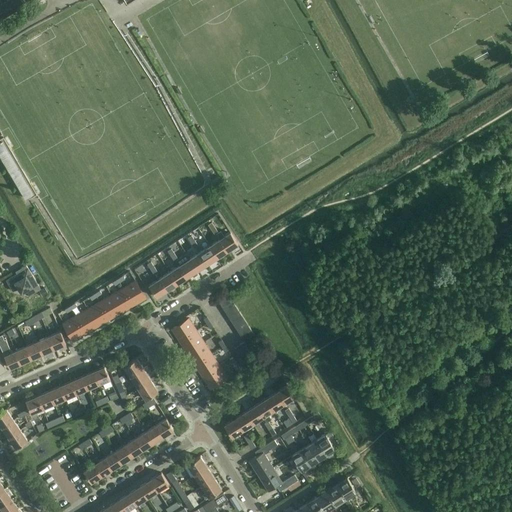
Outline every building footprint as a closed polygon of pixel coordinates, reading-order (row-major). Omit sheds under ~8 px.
[(21,0),(7,0),(0,4),(0,19),(25,5),(21,0)] [(2,141),(0,142),(0,157),(24,198),(33,193),(2,141)] [(212,221),(208,224),(215,235),(217,234),(216,233),(218,232),(212,221)] [(218,232),(216,233),(217,234),(220,238),(220,239),(224,244),(228,250),(238,244),(230,232),(224,236),(221,230),(218,232)] [(195,248),(198,245),(192,235),(190,232),(188,233),(189,236),(188,237),(195,248)] [(211,245),(210,245),(218,257),(219,256),(228,250),(224,244),(220,239),(211,245)] [(200,252),(208,264),(218,257),(210,245),(200,252)] [(196,255),(190,258),(198,270),(207,264),(208,264),(200,252),(199,252),(196,255)] [(178,258),(177,259),(177,260),(180,265),(188,277),(198,270),(190,258),(188,255),(187,253),(186,253),(178,258)] [(146,262),(142,264),(147,271),(151,269),(147,264),(146,262)] [(11,277),(6,280),(13,291),(18,288),(26,290),(29,295),(40,289),(37,284),(33,277),(33,276),(28,268),(26,265),(20,268),(22,271),(17,274),(11,277)] [(170,272),(177,283),(188,277),(180,265),(170,272)] [(164,276),(159,278),(167,290),(177,284),(177,283),(170,272),(164,276)] [(157,297),(167,290),(159,278),(149,285),(157,297)] [(133,305),(145,298),(135,281),(123,288),(133,305)] [(45,287),(39,290),(42,296),(48,293),(45,287)] [(123,288),(112,294),(122,311),(133,305),(123,288)] [(227,291),(217,298),(219,302),(230,296),(227,291)] [(111,295),(100,301),(107,315),(110,318),(111,318),(121,312),(122,311),(112,294),(111,295)] [(230,296),(219,302),(223,307),(233,301),(230,296)] [(99,302),(87,309),(97,326),(109,319),(110,318),(107,315),(100,301),(99,302)] [(233,301),(223,307),(226,312),(236,306),(233,301)] [(236,306),(226,312),(229,317),(239,311),(236,306)] [(87,309),(75,316),(85,333),(97,326),(87,309)] [(41,311),(25,321),(28,325),(44,316),(41,311)] [(239,311),(229,317),(232,322),(242,315),(239,311)] [(242,315),(232,322),(235,327),(245,320),(242,315)] [(63,323),(73,340),(85,333),(75,316),(63,323)] [(180,341),(196,330),(189,318),(172,329),(180,341)] [(245,320),(235,327),(238,332),(249,325),(245,320)] [(18,325),(20,330),(26,326),(24,322),(23,322),(18,325)] [(249,325),(238,332),(241,336),(252,330),(249,325)] [(12,328),(7,331),(9,336),(15,333),(12,328)] [(187,352),(204,342),(196,330),(180,341),(187,352)] [(244,341),(239,344),(246,354),(252,351),(245,341),(255,334),(252,330),(241,336),(244,341)] [(50,336),(49,336),(54,348),(55,348),(56,348),(66,343),(65,342),(61,331),(56,333),(50,336)] [(0,335),(0,345),(5,355),(10,367),(21,362),(16,350),(12,352),(6,338),(4,339),(2,334),(0,335)] [(39,340),(38,341),(42,352),(43,353),(44,353),(45,352),(54,348),(49,336),(39,340)] [(28,345),(27,346),(30,354),(32,358),(33,357),(43,353),(42,352),(38,341),(36,338),(32,340),(33,343),(28,345)] [(195,364),(211,353),(204,342),(187,352),(192,359),(193,360),(195,364)] [(241,357),(241,358),(246,354),(239,344),(235,347),(241,357)] [(27,346),(16,350),(21,362),(32,358),(30,354),(27,346)] [(202,375),(219,365),(211,353),(195,364),(202,375)] [(136,358),(124,366),(128,372),(124,374),(127,379),(131,377),(143,369),(143,368),(136,358)] [(210,387),(227,377),(219,365),(202,375),(210,387)] [(94,371),(93,372),(98,384),(99,383),(102,382),(105,388),(112,385),(109,379),(104,367),(94,371)] [(143,369),(131,377),(138,388),(150,380),(143,369)] [(83,376),(82,376),(88,388),(98,384),(93,372),(83,376)] [(112,376),(116,384),(121,382),(118,374),(112,376)] [(72,381),(71,381),(76,393),(77,393),(88,388),(82,376),(72,381)] [(150,380),(138,388),(145,399),(158,391),(151,381),(151,380),(150,380)] [(71,381),(60,386),(65,398),(76,393),(71,381)] [(116,384),(122,398),(127,396),(121,382),(116,384)] [(276,392),(283,404),(294,397),(286,385),(276,392)] [(49,390),(49,391),(54,403),(55,403),(65,398),(60,386),(49,390)] [(49,391),(38,396),(43,408),(48,406),(54,403),(49,391)] [(115,391),(109,394),(111,400),(117,397),(115,391)] [(265,398),(273,410),(283,404),(276,392),(265,398)] [(19,418),(23,416),(31,413),(33,417),(37,424),(39,423),(38,421),(39,420),(37,417),(37,415),(38,415),(37,411),(43,408),(38,396),(26,401),(29,408),(18,413),(19,418)] [(95,400),(98,405),(98,406),(106,402),(104,397),(95,400)] [(148,401),(151,405),(156,402),(153,397),(148,401)] [(255,405),(263,417),(266,421),(268,420),(271,418),(268,413),(273,410),(265,398),(255,405)] [(255,405),(246,410),(254,422),(263,417),(255,405)] [(75,415),(81,413),(84,411),(82,406),(73,410),(75,415)] [(297,420),(289,407),(285,410),(290,417),(293,422),(297,420)] [(0,413),(0,424),(2,427),(13,419),(6,409),(0,413)] [(245,411),(235,417),(243,429),(253,423),(254,422),(246,410),(245,411)] [(318,411),(305,420),(307,424),(314,419),(321,415),(318,411)] [(130,412),(125,415),(128,420),(132,418),(133,416),(131,412),(130,412)] [(123,423),(125,422),(128,420),(125,415),(120,418),(123,423)] [(13,419),(2,427),(9,437),(20,429),(16,423),(21,421),(18,416),(13,419)] [(49,421),(51,426),(61,422),(59,416),(49,421)] [(224,424),(232,436),(243,429),(235,417),(224,424)] [(290,417),(283,421),(287,426),(293,422),(290,417)] [(157,424),(156,425),(163,436),(165,434),(173,429),(166,418),(157,424)] [(264,423),(273,435),(276,433),(268,420),(266,421),(264,423)] [(305,420),(296,425),(299,429),(307,424),(305,420)] [(36,424),(36,425),(39,431),(40,431),(43,430),(44,429),(42,423),(41,423),(39,423),(37,424),(36,424)] [(103,429),(107,433),(113,429),(110,425),(103,429)] [(147,430),(146,431),(153,442),(154,441),(163,436),(156,425),(147,430)] [(296,425),(288,431),(290,435),(291,434),(299,429),(296,425)] [(9,437),(16,447),(27,440),(20,429),(9,437)] [(326,433),(316,438),(328,458),(333,455),(331,451),(336,448),(331,442),(336,439),(335,438),(330,430),(329,430),(326,433)] [(146,431),(135,438),(142,449),(153,442),(146,431)] [(288,431),(281,435),(284,439),(285,438),(290,435),(288,431)] [(238,450),(238,451),(241,455),(252,449),(256,446),(248,433),(244,436),(247,441),(249,443),(239,450),(238,450)] [(84,441),(87,446),(92,443),(89,438),(84,441)] [(125,444),(132,455),(142,449),(135,438),(125,444)] [(308,443),(318,459),(323,456),(325,460),(328,458),(316,438),(308,443)] [(250,461),(259,475),(272,467),(265,454),(270,451),(269,449),(277,444),(274,439),(255,452),(257,456),(250,461)] [(299,449),(311,468),(316,465),(314,462),(318,459),(308,443),(299,449)] [(115,450),(115,451),(122,462),(132,455),(125,444),(115,450)] [(308,470),(311,468),(299,449),(291,454),(301,470),(306,467),(308,470)] [(115,451),(104,457),(111,468),(122,462),(115,451)] [(191,477),(194,475),(207,466),(200,455),(187,464),(191,470),(188,472),(191,477)] [(94,464),(101,475),(111,468),(104,457),(99,460),(97,457),(92,460),(94,464)] [(88,467),(84,470),(91,481),(101,475),(94,464),(88,467)] [(207,466),(194,475),(198,481),(201,486),(214,477),(207,466)] [(282,482),(272,467),(259,475),(269,491),(276,486),(280,490),(297,479),(294,474),(282,482)] [(151,478),(158,490),(169,483),(161,472),(151,478)] [(346,498),(344,500),(349,507),(352,505),(348,497),(357,492),(347,476),(337,483),(346,498)] [(214,477),(201,486),(205,492),(202,494),(205,499),(222,488),(214,477)] [(142,484),(140,485),(148,496),(149,496),(158,490),(151,478),(142,484)] [(336,505),(334,506),(337,511),(340,511),(342,511),(339,506),(340,505),(339,503),(344,500),(346,498),(337,483),(326,490),(336,505)] [(175,487),(182,498),(187,495),(180,484),(175,487)] [(131,491),(130,491),(137,503),(138,502),(148,496),(140,485),(131,491)] [(4,488),(0,490),(0,506),(11,498),(4,488)] [(325,511),(327,511),(334,506),(336,505),(326,490),(316,496),(323,508),(325,511)] [(121,497),(120,498),(127,509),(129,508),(133,506),(135,508),(136,509),(137,508),(140,507),(137,503),(130,491),(121,497)] [(208,511),(207,511),(229,511),(226,511),(219,511),(216,507),(228,499),(223,492),(203,505),(204,508),(206,510),(208,511)] [(310,511),(325,511),(323,508),(316,496),(305,503),(308,508),(310,511)] [(11,498),(0,506),(1,508),(3,511),(12,511),(18,508),(11,498)] [(111,504),(110,504),(114,511),(123,511),(125,511),(127,509),(120,498),(111,504)] [(194,499),(186,504),(189,509),(194,506),(198,504),(194,499)] [(171,504),(174,509),(179,506),(176,501),(171,504)] [(295,511),(310,511),(308,508),(305,503),(295,510),(295,511)]
